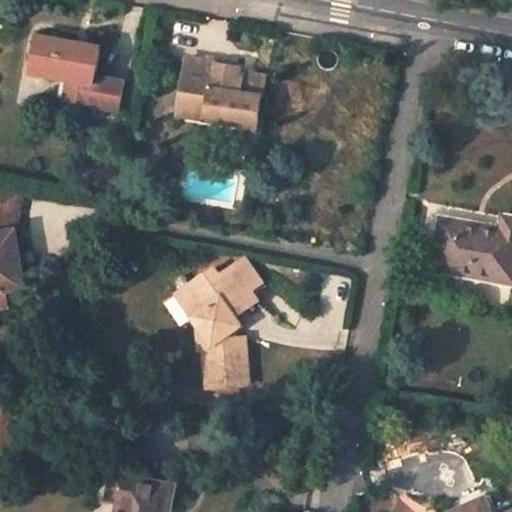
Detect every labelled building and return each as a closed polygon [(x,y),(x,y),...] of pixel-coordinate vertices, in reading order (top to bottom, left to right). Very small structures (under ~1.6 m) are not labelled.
[(101,47),(37,36),(31,74),(69,80),(76,81),(72,102),(119,110),(124,82),(96,76),(101,47)] [(180,114),(260,127),(268,75),(244,72),(245,64),(190,56),(180,114)] [(69,80),(66,101),(72,102),(76,81),(69,80)] [(17,230),(25,190),(0,185),(0,307),(6,307),(5,292),(24,289),(17,230)] [(511,283),(511,217),(505,216),(503,230),(442,218),(434,269),(511,283)] [(186,304),(211,343),(207,346),(209,386),(249,384),(248,336),(231,337),(230,332),(235,328),(231,320),(247,309),(240,298),(252,290),(265,282),(248,255),(221,271),(217,264),(187,283),(196,298),(186,304)] [(177,290),(186,304),(196,298),(187,283),(177,290)] [(240,298),(247,309),(259,301),(252,290),(240,298)] [(10,392),(0,390),(0,442),(13,445),(16,430),(3,427),(10,392)] [(10,392),(3,427),(16,430),(13,445),(24,447),(32,396),(10,392)] [(172,511),(178,486),(114,473),(109,499),(120,501),(117,511),(172,511)] [(492,511),(486,498),(452,511),(492,511)]
